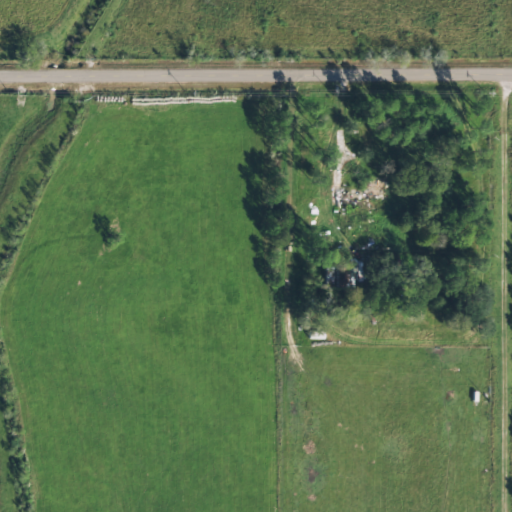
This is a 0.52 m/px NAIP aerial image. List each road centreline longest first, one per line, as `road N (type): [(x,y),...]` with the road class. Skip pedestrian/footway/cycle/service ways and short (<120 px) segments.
road 1 (residential): [(0,77),(511,76)]
road 2 (track): [(501,77),(511,511)]
